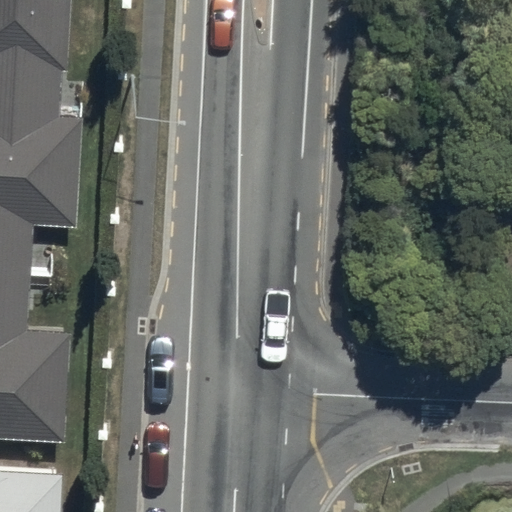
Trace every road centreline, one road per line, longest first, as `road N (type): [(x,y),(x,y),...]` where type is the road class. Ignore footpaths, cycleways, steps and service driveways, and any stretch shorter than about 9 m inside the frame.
road 1 (tertiary): [(258,0),(236,388)]
road 2 (residential): [(236,388),(511,402)]
road 3 (tertiary): [(236,388),(230,511)]
